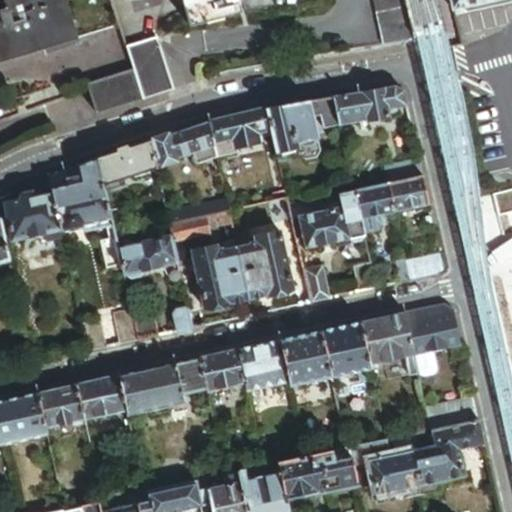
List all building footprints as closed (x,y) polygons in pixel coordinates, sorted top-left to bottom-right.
[(108,0),(31,0),(30,0),(12,0),(0,3),(0,63),(118,28),(108,0)] [(184,0),(192,27),(237,14),(233,0),(184,0)] [(372,0),(382,46),(413,39),(403,0),(372,0)] [(448,0),(451,12),(498,0),(448,0)] [(171,93),(156,42),(124,52),(131,73),(139,101),(171,93)] [(474,81),(472,72),(463,75),(465,83),(474,81)] [(139,101),(131,73),(85,88),(95,117),(139,101)] [(394,87),(332,98),(338,123),(365,119),(366,122),(389,118),(387,109),(399,108),(407,106),(404,93),(394,87)] [(338,123),(332,98),(264,109),(268,129),(275,153),(296,149),(294,143),(314,138),(310,118),(318,116),(321,129),(338,125),(338,123)] [(401,117),(399,108),(387,109),(389,118),(401,117)] [(268,129),(264,109),(258,110),(207,123),(212,142),(234,136),(237,148),(256,143),(254,132),(268,129)] [(212,142),(207,123),(149,142),(155,167),(176,160),(176,158),(192,152),(212,145),(212,142)] [(234,136),(212,142),(212,145),(215,157),(238,151),(237,148),(234,136)] [(314,138),(294,143),(296,149),(297,156),(302,160),(313,157),(317,151),(314,138)] [(155,167),(149,142),(97,161),(105,194),(126,187),(124,180),(155,169),(155,167)] [(212,145),(192,152),(194,163),(215,158),(215,157),(212,145)] [(422,176),(419,160),(388,167),(391,183),(422,176)] [(105,194),(97,161),(78,167),(82,177),(67,179),(64,171),(48,177),(51,186),(52,195),(61,232),(68,234),(82,231),(83,229),(93,227),(92,223),(111,219),(105,194)] [(428,205),(422,176),(391,183),(388,183),(394,212),(428,205)] [(394,212),(388,183),(354,191),(360,219),(379,215),(394,212)] [(52,195),(51,186),(44,187),(46,196),(52,195)] [(360,219),(354,191),(337,194),(340,206),(323,209),(316,211),(297,215),(304,248),(364,235),(363,234),(360,219)] [(340,206),(337,194),(287,205),(290,216),(297,215),(316,211),(315,205),(322,204),(323,209),(340,206)] [(61,232),(52,195),(46,196),(39,198),(32,199),(31,195),(24,196),(22,196),(20,197),(19,199),(19,202),(3,206),(5,214),(12,243),(39,237),(61,232)] [(227,211),(243,208),(240,196),(225,200),(227,211)] [(168,224),(227,211),(225,200),(165,213),(167,222),(168,224)] [(230,224),(227,211),(168,224),(168,227),(171,237),(172,242),(207,234),(206,229),(230,224)] [(4,215),(0,215),(0,224),(5,244),(12,243),(5,214),(4,215)] [(297,215),(290,216),(297,249),(304,248),(297,215)] [(360,219),(363,234),(377,232),(381,226),(379,215),(360,219)] [(425,224),(433,223),(431,215),(424,217),(425,224)] [(112,224),(111,219),(92,223),(93,227),(83,229),(82,231),(85,232),(105,227),(105,226),(112,224)] [(5,244),(0,224),(0,263),(8,262),(5,244)] [(117,249),(115,239),(112,224),(105,226),(105,227),(108,240),(98,243),(105,269),(121,266),(117,249)] [(248,245),(236,248),(248,299),(291,289),(278,231),(247,239),(248,245)] [(62,240),(61,232),(39,237),(41,245),(62,240)] [(121,266),(124,275),(127,274),(135,273),(164,267),(172,265),(177,264),(172,242),(171,237),(124,247),(117,249),(121,266)] [(124,247),(122,238),(115,239),(117,249),(124,247)] [(236,248),(234,239),(220,242),(221,244),(215,246),(215,244),(189,250),(203,310),(248,299),(236,248)] [(405,261),(409,281),(429,276),(426,265),(442,261),(440,253),(405,261)] [(400,283),(409,281),(405,261),(404,257),(394,259),(400,283)] [(357,292),(376,288),(370,263),(352,267),(357,292)] [(310,303),(329,298),(322,266),(303,270),(310,303)] [(450,302),(404,312),(413,356),(415,356),(433,352),(460,346),(450,302)] [(119,342),(138,338),(133,315),(131,309),(113,313),(119,342)] [(178,332),(192,329),(187,310),(178,312),(174,317),(178,332)] [(133,315),(138,338),(139,341),(158,336),(153,311),(133,315)] [(413,356),(404,312),(360,322),(370,366),(375,365),(413,356)] [(87,352),(107,348),(99,316),(80,320),(87,352)] [(370,366),(360,322),(320,331),(331,378),(371,369),(370,366)] [(331,378),(320,331),(280,340),(289,381),(290,387),(331,378)] [(289,381),(280,340),(237,349),(245,383),(246,391),(289,381)] [(22,366),(31,365),(27,344),(18,345),(16,351),(18,362),(22,366)] [(245,383),(237,349),(199,358),(206,390),(206,392),(245,383)] [(433,352),(415,356),(419,375),(424,378),(434,376),(437,371),(433,352)] [(206,390),(199,358),(118,375),(126,411),(127,416),(183,404),(181,395),(206,390)] [(126,411),(118,375),(76,385),(83,421),(126,411)] [(83,421),(75,385),(37,393),(46,429),(83,421)] [(46,429),(37,393),(0,401),(0,444),(47,435),(46,429)] [(477,420),(473,400),(425,411),(429,430),(432,430),(477,420)] [(421,450),(390,456),(387,440),(348,448),(352,466),(368,462),(375,496),(419,487),(421,493),(425,495),(439,492),(441,488),(440,482),(465,476),(459,451),(457,442),(481,436),(477,420),(432,430),(434,442),(420,445),(421,450)] [(412,447),(410,435),(391,439),(393,450),(412,447)] [(459,451),(483,445),(481,436),(457,442),(459,451)] [(352,466),(348,448),(277,464),(280,474),(286,501),(356,485),(352,466)] [(277,464),(237,473),(239,483),(280,474),(277,464)] [(288,511),(286,501),(280,474),(239,483),(245,511),(288,511)] [(207,486),(206,480),(144,493),(135,495),(138,505),(139,511),(179,511),(211,505),(208,491),(207,486)] [(245,511),(239,483),(208,491),(211,505),(213,511),(245,511)] [(138,505),(135,495),(123,498),(125,508),(138,505)] [(108,511),(125,508),(123,498),(102,502),(98,503),(100,511),(108,511)]
